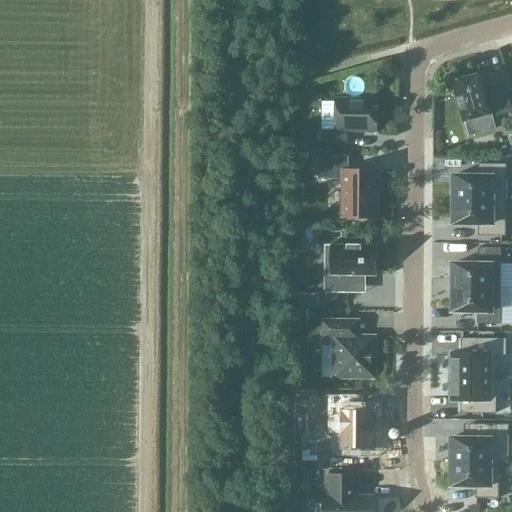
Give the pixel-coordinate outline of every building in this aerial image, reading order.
[(480,73),(453,81),(464,120),(491,113),(490,112),(495,111),(497,115),(511,111),(504,88),(490,92),(491,94),(486,95),(480,73)] [(320,129),(320,142),(346,143),(346,131),(376,131),(376,99),(335,99),(334,129),(320,129)] [(317,155),(317,179),(343,179),(343,217),(375,217),(375,170),(347,170),(348,155),(317,155)] [(452,191),(452,199),(505,199),(505,163),(478,163),(477,175),(452,175),(452,191)] [(452,199),(451,207),(452,207),(452,223),(477,223),(477,235),(505,235),(505,199),(452,199)] [(325,246),(324,292),(348,292),(348,274),(374,274),(375,246),(359,246),(359,245),(346,245),(346,246),(325,246)] [(451,279),(451,287),(499,287),(500,247),(477,247),(477,263),(452,263),(452,279),(451,279)] [(451,287),(451,295),(451,311),(476,311),(476,323),(499,323),(499,287),(451,287)] [(438,324),(438,303),(428,303),(428,324),(438,324)] [(322,320),(322,345),(334,345),(333,376),(374,377),(374,337),(358,336),(359,321),(322,320)] [(450,352),(450,375),(495,375),(495,355),(505,355),(505,338),(460,338),(460,352),(450,352)] [(450,375),(450,400),(459,400),(459,413),(495,413),(495,375),(450,375)] [(295,389),(294,401),(314,401),(315,389),(295,389)] [(326,432),(325,436),(328,437),(328,434),(339,434),(339,435),(339,446),(339,447),(340,447),(351,447),(352,447),(352,449),(359,449),(359,448),(360,448),(360,447),(372,447),(372,448),(373,448),(373,447),(372,447),(372,436),(373,436),(373,415),(373,409),(363,409),(363,394),(348,393),(348,394),(327,394),(326,432)] [(449,453),(449,461),(498,462),(498,463),(508,463),(508,424),(468,423),(468,437),(450,437),(450,453),(449,453)] [(449,461),(449,470),(450,470),(450,485),(475,486),(475,498),(498,498),(498,463),(498,462),(449,461)] [(323,496),(322,511),(372,511),(373,497),(357,497),(357,475),(326,475),(326,496),(323,496)]
